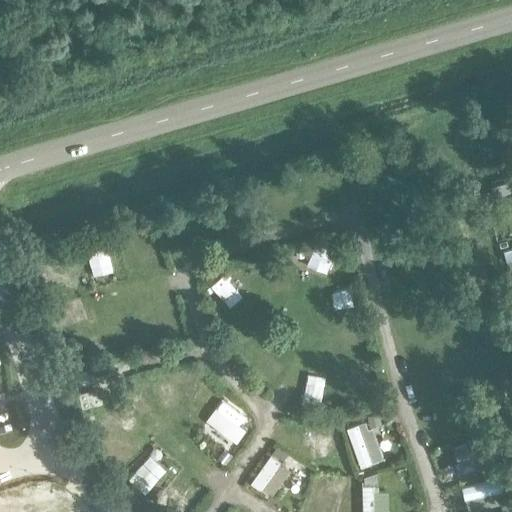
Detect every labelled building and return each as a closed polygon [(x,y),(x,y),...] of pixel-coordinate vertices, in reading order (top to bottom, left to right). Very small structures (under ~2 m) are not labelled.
[(511,109),(479,119),(483,134),(511,125),(511,109)] [(368,146),(370,160),(380,159),(382,175),(419,172),(416,142),(368,146)] [(503,181),(511,180),(511,156),(500,159),(503,181)] [(327,169),(311,170),(312,190),(328,189),(327,169)] [(258,186),(266,216),(291,209),(283,179),(258,186)] [(211,198),(219,228),(237,224),(229,193),(211,198)] [(168,212),(170,234),(198,230),(195,209),(168,212)] [(139,226),(115,232),(123,263),(147,257),(139,226)] [(395,242),(403,262),(432,251),(424,231),(395,242)] [(77,244),(87,275),(107,269),(98,238),(77,244)] [(302,263),(327,271),(335,249),(310,241),(302,263)] [(32,259),(27,275),(62,286),(67,270),(32,259)] [(257,278),(280,277),(279,260),(256,261),(257,278)] [(436,266),(408,270),(410,282),(438,279),(436,266)] [(222,302),(236,284),(216,268),(202,286),(222,302)] [(346,286),(325,289),(328,308),(349,305),(346,286)] [(45,310),(49,328),(78,321),(73,303),(45,310)] [(0,331),(8,330),(2,307),(0,307),(0,331)] [(149,337),(171,333),(168,316),(147,319),(149,337)] [(84,318),(75,339),(98,348),(107,327),(84,318)] [(423,348),(453,341),(449,320),(419,327),(423,348)] [(222,329),(225,345),(245,341),(242,324),(222,329)] [(403,328),(406,347),(416,346),(413,327),(403,328)] [(357,328),(333,332),(336,351),(360,347),(357,328)] [(264,383),(278,365),(261,352),(247,370),(264,383)] [(13,399),(18,416),(38,409),(23,361),(11,365),(22,397),(13,399)] [(359,367),(337,379),(348,401),(371,390),(359,367)] [(74,388),(93,382),(88,368),(69,375),(74,388)] [(150,397),(166,393),(160,373),(145,378),(150,397)] [(300,402),(319,402),(319,383),(300,383),(300,402)] [(191,384),(177,401),(190,412),(204,395),(191,384)] [(145,409),(115,385),(101,402),(131,426),(145,409)] [(229,426),(238,416),(222,401),(213,410),(229,426)] [(438,426),(475,423),(474,403),(437,405),(438,426)] [(380,416),(369,418),(370,425),(381,423),(380,416)] [(288,436),(328,438),(329,424),(289,422),(288,436)] [(356,466),(369,462),(355,422),(343,426),(356,466)] [(106,461),(135,453),(129,432),(101,439),(106,461)] [(484,457),(478,436),(449,444),(455,465),(484,457)] [(245,480),(255,487),(275,460),(265,452),(245,480)] [(135,486),(156,463),(147,455),(139,465),(135,461),(123,475),(135,486)] [(260,486),(269,491),(283,466),(274,461),(260,486)] [(504,462),(497,464),(500,471),(506,469),(504,462)] [(338,473),(337,486),(355,487),(356,473),(338,473)] [(301,511),(305,511),(332,511),(335,502),(333,501),(338,481),(312,474),(301,511)] [(364,483),(362,483),(362,488),(374,487),(378,488),(377,474),(364,479),(364,483)] [(490,478),(461,481),(462,494),(491,491),(490,478)] [(180,479),(157,504),(165,511),(171,511),(192,490),(180,479)] [(511,511),(511,498),(500,501),(501,503),(502,511),(511,511)]
